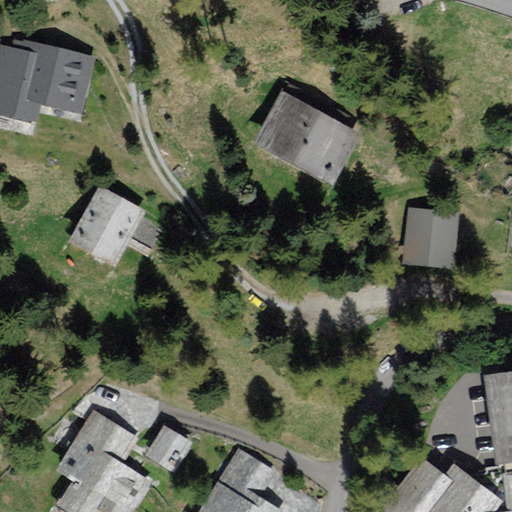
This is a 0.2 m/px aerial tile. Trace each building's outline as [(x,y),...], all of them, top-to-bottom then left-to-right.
[(2,52),(0,51),(0,120),(25,128),(30,109),(77,119),(90,63),(4,43),(2,52)] [(270,97),(242,147),(318,188),(345,138),(270,97)] [(135,215),(89,186),(54,242),(100,271),(135,215)] [(441,269),(447,218),(402,212),(395,263),(441,269)] [(511,511),(511,372),(485,376),(500,498),(452,467),(447,476),(418,459),(377,511),(511,511)] [(131,439),(87,414),(62,449),(72,455),(50,487),(55,490),(43,507),(52,511),(121,511),(142,483),(113,467),(131,439)] [(136,456),(167,477),(185,450),(155,429),(136,456)] [(270,473),(235,449),(188,511),(270,511),(252,501),(270,473)]
